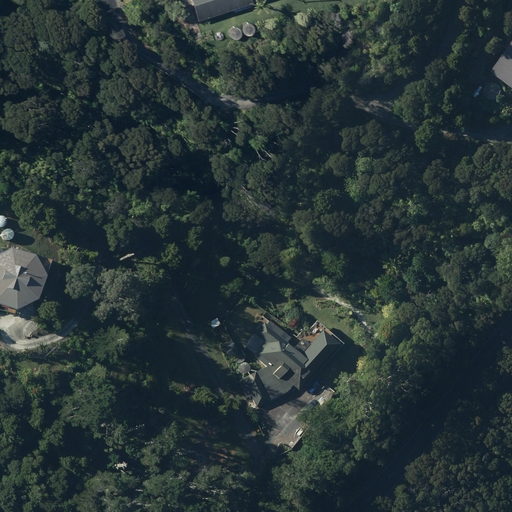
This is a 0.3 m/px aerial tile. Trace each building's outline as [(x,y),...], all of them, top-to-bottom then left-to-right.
[(191,0),(198,19),(252,2),(251,0),(191,0)] [(0,310),(13,315),(15,311),(37,300),(50,261),(10,248),(0,252),(0,310)] [(24,321),(9,327),(15,341),(30,335),(24,321)] [(276,379),(279,376),(296,390),(303,381),(332,347),(317,333),(298,355),(262,325),(254,335),(263,342),(254,353),(270,367),(242,378),(254,408),(265,403),(265,401),(282,394),(282,393),(276,379)] [(236,353),(232,343),(220,348),(225,358),(236,353)]
